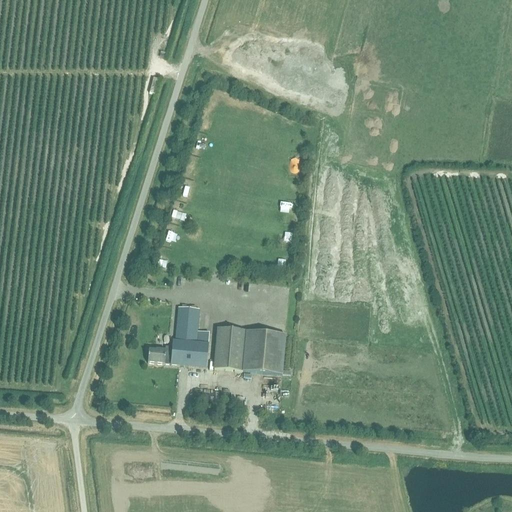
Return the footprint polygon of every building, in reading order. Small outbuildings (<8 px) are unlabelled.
[(267,118),(271,108),(263,104),(259,115),(267,118)] [(188,160),(196,162),(198,154),(190,152),(188,160)] [(299,163),(300,155),(290,154),(289,162),(299,163)] [(287,188),(297,187),(297,178),(287,178),(287,188)] [(148,351),(147,364),(164,366),(164,365),(170,366),(207,369),(209,346),(210,334),(197,333),(199,311),(179,309),(176,343),(173,343),(172,349),(165,348),(165,352),(148,351)] [(281,378),(285,338),(217,332),(213,372),(281,378)]
